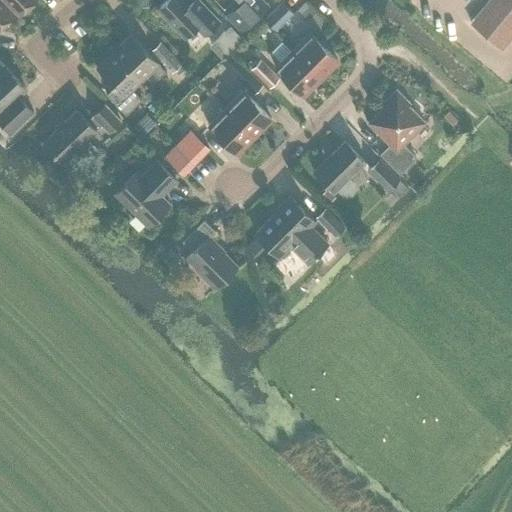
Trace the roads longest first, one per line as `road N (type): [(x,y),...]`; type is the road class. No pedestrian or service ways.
road 1 (residential): [(232,190),(251,194),(362,83),(359,45),(316,0)]
road 2 (residential): [(62,83),(27,47),(81,0)]
